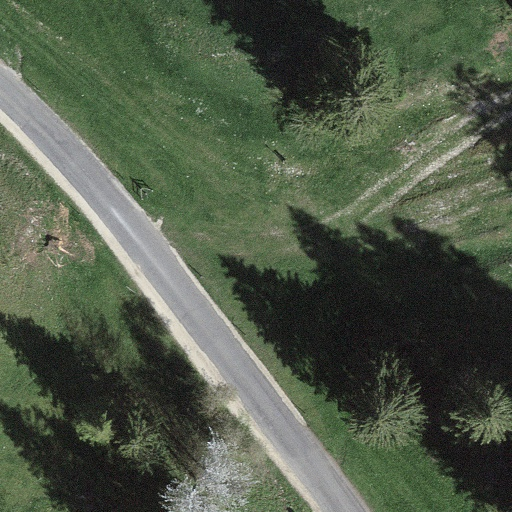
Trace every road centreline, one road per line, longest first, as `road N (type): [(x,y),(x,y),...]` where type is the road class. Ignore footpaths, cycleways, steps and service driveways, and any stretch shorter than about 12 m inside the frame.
road 1 (unclassified): [(329,511),(111,204),(0,84)]
road 2 (track): [(306,247),(511,118)]
road 3 (track): [(306,247),(157,266)]
